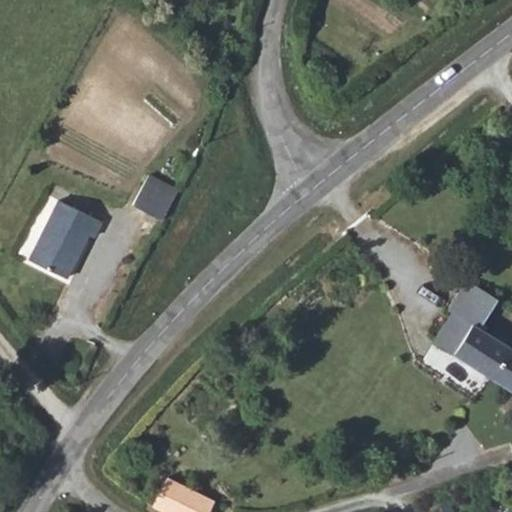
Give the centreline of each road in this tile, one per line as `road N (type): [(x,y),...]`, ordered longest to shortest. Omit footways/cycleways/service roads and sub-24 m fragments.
road 1 (tertiary): [(33,511),(127,370),(305,193)]
road 2 (tertiary): [(305,193),(511,36)]
road 3 (unclassified): [(305,193),(266,82),(276,0)]
road 4 (track): [(80,432),(0,336)]
